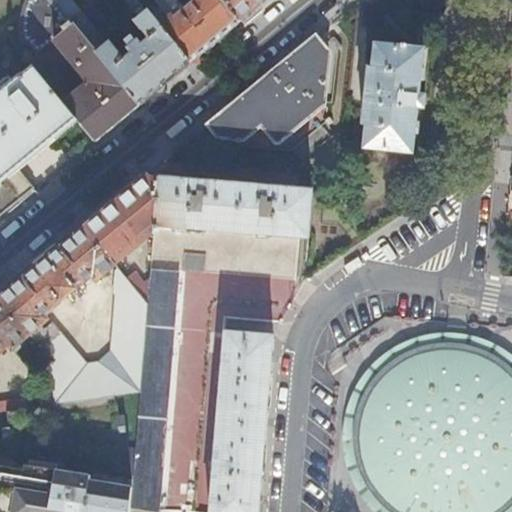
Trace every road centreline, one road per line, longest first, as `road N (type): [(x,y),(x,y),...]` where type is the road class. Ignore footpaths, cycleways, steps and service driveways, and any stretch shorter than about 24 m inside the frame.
road 1 (residential): [(0,256),(313,0)]
road 2 (residential): [(429,286),(369,276),(314,318),(303,339),(287,511)]
road 3 (residential): [(506,0),(473,182)]
